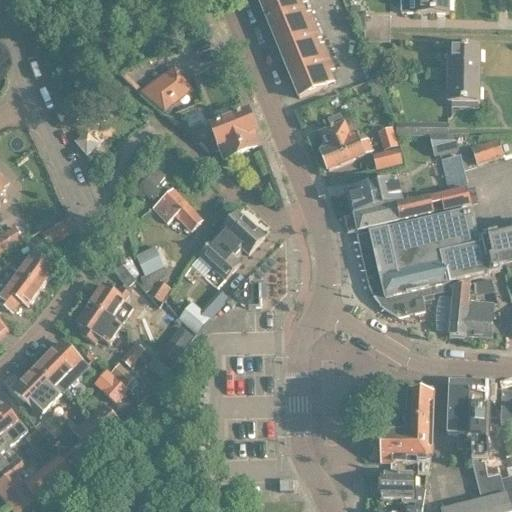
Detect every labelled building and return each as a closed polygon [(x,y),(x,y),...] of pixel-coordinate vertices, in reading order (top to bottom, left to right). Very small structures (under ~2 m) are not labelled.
[(255,0),(294,97),(296,101),(297,101),(326,89),(325,88),(333,85),(329,74),(332,73),(322,47),(317,49),(315,43),(318,42),(308,16),(304,18),(300,7),(307,4),(305,0),(255,0)] [(399,0),(400,15),(416,15),(416,17),(447,18),(446,0),(399,0)] [(388,33),(389,19),(364,19),(363,13),(351,15),(353,34),(363,32),(388,33)] [(363,32),(363,44),(388,45),(388,33),(363,32)] [(478,50),(446,49),(445,77),(477,78),(478,50)] [(139,94),(162,113),(169,108),(164,101),(167,99),(169,100),(172,98),(170,96),(184,87),(185,88),(186,88),(172,70),(139,94)] [(121,75),(118,79),(134,94),(137,90),(121,75)] [(477,106),(477,78),(445,77),(445,105),(477,106)] [(217,154),(221,163),(257,149),(252,137),(255,136),(246,114),(207,130),(213,143),(210,145),(214,155),(217,154)] [(377,151),(372,139),(357,145),(353,137),(348,139),(343,125),(342,126),(339,118),(328,123),(331,130),(317,136),(325,155),(320,157),(326,173),(363,158),(362,157),(377,151)] [(447,126),(394,125),(394,138),(428,138),(447,139),(447,126)] [(87,133),(76,143),(74,145),(89,162),(102,150),(87,133)] [(395,150),(391,133),(379,136),(383,152),(395,150)] [(453,139),(447,139),(428,138),(432,158),(456,153),(453,139)] [(471,151),(476,167),(502,160),(497,143),(471,151)] [(403,168),(399,155),(376,160),(379,174),(403,168)] [(440,162),(447,192),(465,188),(458,158),(440,162)] [(164,178),(154,170),(131,198),(139,204),(145,197),(152,202),(158,195),(153,191),(164,178)] [(348,217),(349,218),(402,206),(396,181),(346,193),(352,216),(348,217)] [(402,206),(349,218),(352,235),(356,234),(394,226),(469,208),(465,191),(428,200),(402,206)] [(168,224),(172,220),(187,236),(201,222),(172,192),(154,210),(168,224)] [(511,231),(482,238),(483,241),(476,243),(469,213),(368,237),(368,238),(356,240),(370,296),(375,298),(376,302),(383,310),(396,320),(422,314),(419,300),(446,294),(445,287),(488,277),(487,276),(498,274),(497,269),(511,265),(511,231)] [(227,256),(236,247),(247,257),(264,241),(239,216),(198,256),(224,282),(239,267),(227,256)] [(45,247),(65,237),(60,228),(41,238),(45,247)] [(15,229),(3,236),(10,248),(22,241),(21,240),(15,229)] [(1,237),(0,237),(0,254),(10,248),(3,236),(1,237)] [(17,274),(40,291),(53,273),(40,263),(44,258),(34,250),(17,274)] [(153,251),(134,260),(143,279),(139,281),(142,289),(140,290),(142,296),(151,291),(149,287),(166,279),(162,270),(153,251)] [(125,292),(133,285),(119,269),(111,276),(125,292)] [(0,299),(0,307),(11,315),(19,304),(26,309),(40,291),(17,274),(0,296),(0,299)] [(235,304),(247,311),(260,311),(260,301),(264,301),(263,286),(249,286),(249,277),(229,299),(224,305),(230,310),(235,304)] [(493,295),(490,282),(471,286),(473,299),(493,295)] [(151,291),(147,298),(160,306),(169,293),(156,284),(151,291)] [(86,306),(120,329),(129,316),(120,310),(128,298),(118,291),(115,296),(100,286),(86,306)] [(451,291),(447,337),(488,341),(491,307),(465,305),(467,287),(451,291)] [(177,320),(195,336),(209,320),(191,305),(177,320)] [(88,335),(84,340),(95,347),(98,342),(111,351),(124,332),(120,329),(86,306),(73,325),(88,335)] [(181,351),(190,339),(178,330),(169,342),(181,351)] [(52,353),(35,370),(62,397),(89,370),(64,345),(54,355),(52,353)] [(129,371),(143,354),(133,345),(119,363),(129,371)] [(145,367),(161,380),(166,373),(150,360),(145,367)] [(39,421),(62,397),(35,370),(18,387),(19,387),(12,394),(39,421)] [(116,370),(109,378),(125,392),(132,384),(116,370)] [(104,374),(93,387),(114,405),(125,392),(109,378),(104,374)] [(468,437),(468,431),(470,385),(449,384),(447,437),(456,437),(456,452),(469,452),(468,437)] [(490,385),(470,385),(468,431),(468,437),(469,452),(469,459),(471,468),(482,465),(485,481),(499,478),(501,484),(511,480),(511,456),(493,461),(493,444),(487,444),(486,435),(488,435),(490,385)] [(383,408),(381,419),(380,464),(405,465),(405,460),(409,460),(409,457),(417,457),(417,478),(427,478),(431,458),(432,391),(418,391),(418,394),(401,394),(389,398),(383,408)] [(500,426),(511,426),(511,394),(500,394),(500,426)] [(0,456),(27,436),(3,406),(0,408),(0,456)] [(103,408),(87,422),(104,440),(119,426),(103,408)] [(104,440),(87,422),(71,435),(89,454),(104,440)] [(15,459),(6,465),(9,469),(15,477),(20,473),(24,470),(15,459)] [(0,474),(3,479),(0,481),(0,494),(11,509),(29,495),(21,485),(15,477),(9,469),(6,465),(0,469),(0,474)] [(482,465),(471,468),(474,483),(479,502),(442,511),(508,511),(501,484),(499,478),(485,481),(482,465)] [(40,470),(21,485),(29,495),(34,501),(53,486),(40,470)] [(414,477),(380,476),(379,502),(400,503),(400,506),(413,506),(413,509),(405,509),(404,511),(421,511),(424,490),(413,490),(414,477)] [(508,511),(511,511),(511,480),(501,484),(508,511)]
